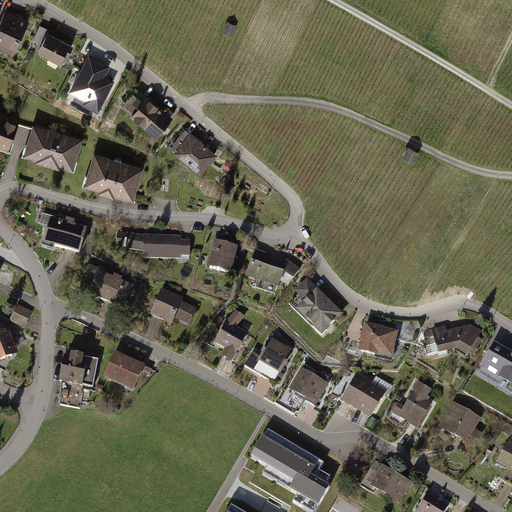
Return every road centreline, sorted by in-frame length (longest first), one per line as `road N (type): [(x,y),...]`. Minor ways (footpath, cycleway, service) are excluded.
road 1 (residential): [(47,309),(143,343),(317,436),(375,442),(493,511)]
road 2 (residential): [(32,0),(121,53),(264,171),(297,207),(295,235)]
road 3 (track): [(511,175),(460,163),(322,104),(203,97),(188,108)]
road 4 (residential): [(0,195),(28,189),(102,211),(295,235)]
road 5 (residential): [(295,235),(332,279),(371,306),(405,314),(459,303),(511,327)]
road 6 (track): [(511,105),(329,0)]
